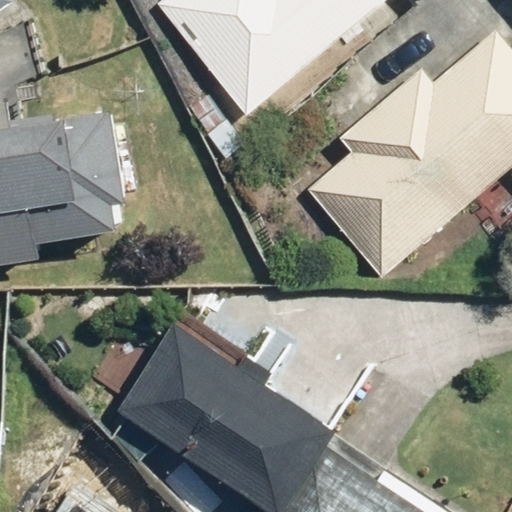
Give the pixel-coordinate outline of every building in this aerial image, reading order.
[(0,0),(0,14),(21,0),(0,0)] [(261,119),(385,0),(170,0),(157,12),(261,119)] [(314,185),(389,274),(511,170),(511,29),(505,21),(439,76),(429,64),(346,133),(358,147),(314,185)] [(0,261),(49,254),(46,234),(133,221),(129,193),(142,190),(127,101),(0,121),(0,261)] [(232,336),(183,305),(125,396),(293,503),(287,511),(455,511),(364,454),(342,440),(358,415),(311,386),(232,336)]
